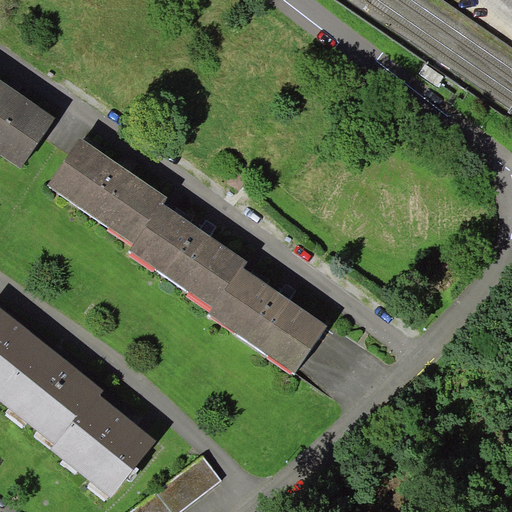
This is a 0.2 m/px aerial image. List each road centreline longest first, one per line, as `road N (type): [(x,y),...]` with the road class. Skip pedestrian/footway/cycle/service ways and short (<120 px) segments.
road 1 (residential): [(0,63),(423,358)]
road 2 (residential): [(511,171),(291,0)]
road 3 (residential): [(257,511),(423,358)]
road 4 (residential): [(423,358),(497,279),(511,234)]
